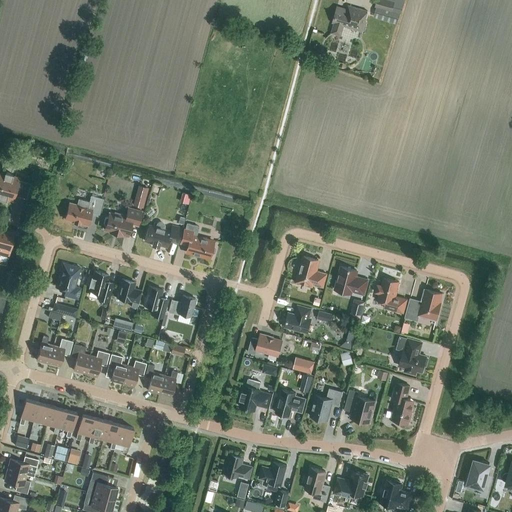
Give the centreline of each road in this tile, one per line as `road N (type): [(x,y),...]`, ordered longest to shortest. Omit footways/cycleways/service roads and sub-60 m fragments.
road 1 (residential): [(433,456),(424,435),(464,292),(459,278),(296,234),(284,244),(269,295)]
road 2 (residential): [(181,416),(283,443),(409,462),(433,456)]
road 3 (residential): [(52,243),(217,281)]
road 4 (residential): [(14,370),(141,403),(153,413)]
road 5 (residential): [(217,281),(181,416)]
road 6 (residential): [(14,370),(52,243)]
